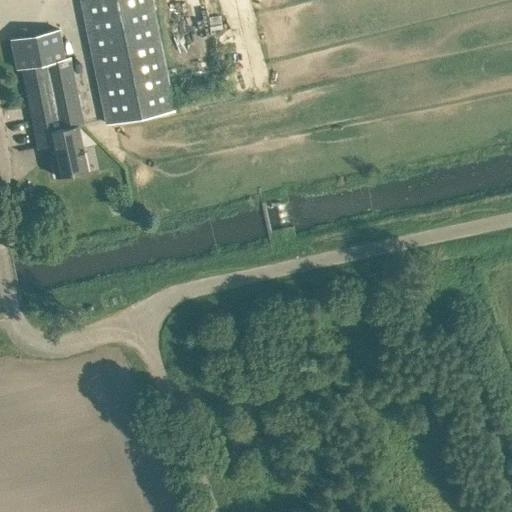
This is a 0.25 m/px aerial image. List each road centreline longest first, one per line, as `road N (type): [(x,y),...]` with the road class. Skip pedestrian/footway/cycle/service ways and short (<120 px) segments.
road 1 (unclassified): [(144,314),(164,301),(511,224)]
road 2 (unclassified): [(216,511),(144,314)]
road 3 (unclassified): [(17,330),(38,343),(68,343),(144,314)]
